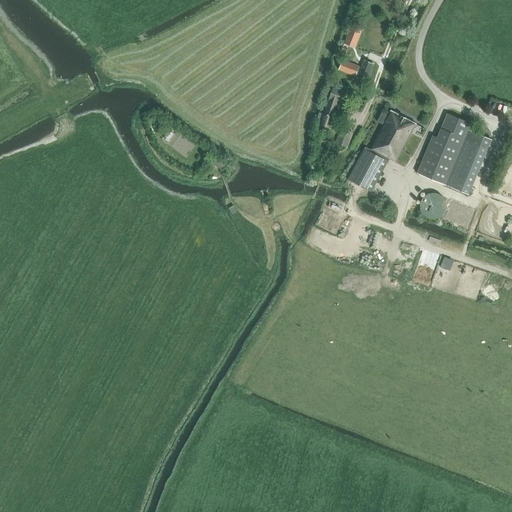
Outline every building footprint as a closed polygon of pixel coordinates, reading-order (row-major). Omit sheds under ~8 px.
[(347,36),(344,43),(354,48),(357,41),(347,36)] [(363,63),(364,60),(366,61),(369,53),(358,49),(354,60),(363,63)] [(364,60),(363,64),(361,69),(345,63),(342,71),(367,81),(373,64),(364,60)] [(346,105),(349,93),(333,87),(324,115),(319,113),(316,121),(321,122),(321,125),(329,128),(337,102),(346,105)] [(383,125),(381,128),(370,150),(365,148),(348,180),(371,193),(389,159),(396,162),(416,124),(391,111),(388,116),(382,113),(377,122),(383,125)] [(433,135),(417,173),(446,185),(469,129),(471,123),(452,115),(448,124),(452,125),(449,132),(441,128),(437,137),(433,135)] [(335,143),(347,147),(352,132),(340,128),(335,143)] [(446,185),(468,194),(491,139),(469,129),(446,185)] [(403,151),(397,163),(405,167),(411,155),(403,151)] [(211,162),(221,169),(225,163),(215,156),(211,162)] [(204,165),(208,160),(206,158),(199,169),(203,173),(206,167),(204,165)] [(428,218),(430,219),(432,219),(435,219),(437,218),(440,217),(442,216),(443,214),(445,212),(446,210),(446,208),(446,205),(446,203),(445,201),(444,198),(443,197),(441,195),(439,194),(437,193),(434,192),(432,192),(430,193),(427,194),(425,195),(423,196),(422,198),(421,200),(420,203),(420,205),(420,207),(420,210),(421,212),(423,214),(424,216),(426,217),(428,218)] [(475,210),(450,200),(443,219),(467,229),(475,210)]
